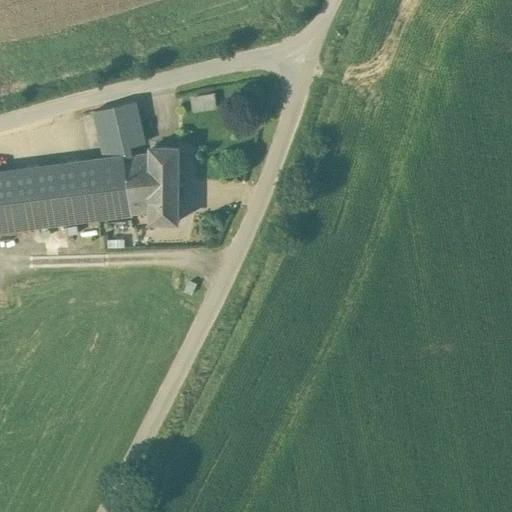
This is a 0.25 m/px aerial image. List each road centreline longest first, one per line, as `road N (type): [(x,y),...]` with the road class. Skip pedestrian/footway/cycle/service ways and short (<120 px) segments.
road 1 (unclassified): [(104,511),(264,191),(310,50)]
road 2 (unclassified): [(0,123),(310,50)]
